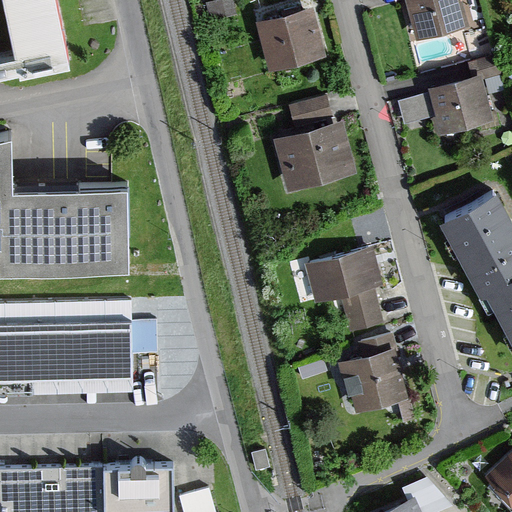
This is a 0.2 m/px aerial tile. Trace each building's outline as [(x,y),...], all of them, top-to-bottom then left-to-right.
[(10,0),(22,57),(1,61),(4,77),(28,73),(29,76),(79,66),(65,0),(10,0)] [(404,0),(417,40),(471,23),(463,0),(404,0)] [(326,53),(312,6),(254,23),(269,71),(326,53)] [(499,74),(493,54),(465,63),(469,77),(431,89),(446,139),(495,124),(482,79),(499,74)] [(294,125),(331,115),(326,96),(289,106),(294,125)] [(356,173),(340,121),(274,140),(289,192),(356,173)] [(0,254),(146,249),(146,178),(34,177),(35,124),(0,132),(0,254)] [(511,214),(498,190),(444,220),(485,291),(491,287),(511,325),(511,214)] [(384,284),(372,244),(303,264),(315,303),(338,296),(348,330),(383,320),(374,287),(384,284)] [(153,351),(154,323),(0,322),(0,378),(33,379),(33,389),(97,390),(133,390),(133,351),(153,351)] [(411,392),(393,332),(357,343),(360,352),(341,358),(356,408),(411,392)] [(511,448),(485,473),(511,501),(511,448)] [(0,511),(174,511),(173,461),(0,464),(0,511)] [(438,511),(454,506),(425,474),(401,483),(407,497),(371,511),(438,511)] [(186,511),(208,511),(218,510),(211,481),(181,488),(186,511)]
